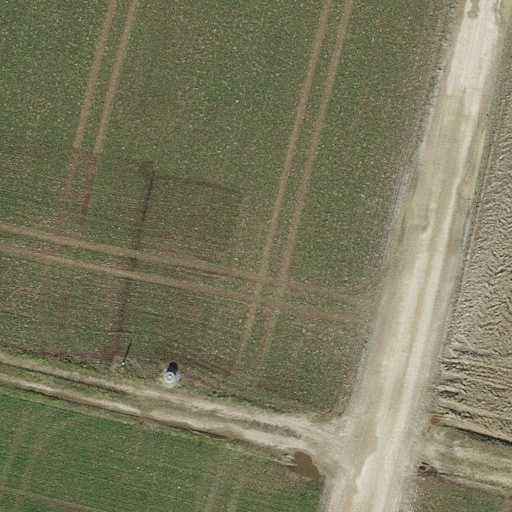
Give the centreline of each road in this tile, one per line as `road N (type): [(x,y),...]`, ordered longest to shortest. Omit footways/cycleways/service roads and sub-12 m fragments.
road 1 (track): [(343,511),(471,0)]
road 2 (track): [(0,362),(511,480)]
